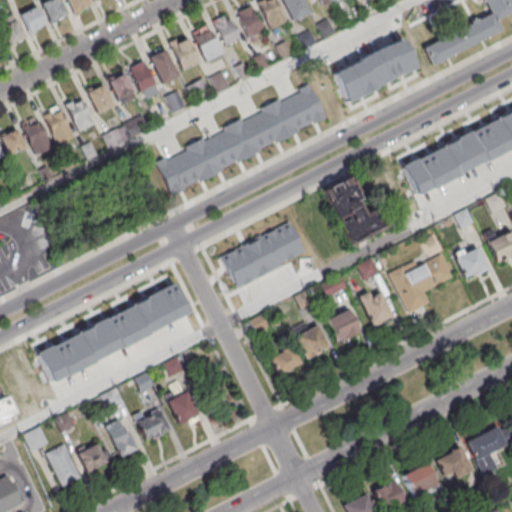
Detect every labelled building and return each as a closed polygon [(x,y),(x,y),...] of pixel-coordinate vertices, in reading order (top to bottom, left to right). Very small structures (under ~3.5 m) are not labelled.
[(66,15),(57,0),(37,0),(51,24),(66,15)] [(64,0),(72,15),(89,8),(85,0),(64,0)] [(284,24),(275,0),(266,0),(256,4),(266,31),(284,24)] [(302,0),(279,0),(290,22),(309,14),(302,0)] [(310,0),(315,9),(329,2),(328,0),(310,0)] [(502,33),(496,19),(511,12),(511,11),(507,0),(482,0),(490,16),(421,45),(429,64),(502,33)] [(28,34),(44,27),(35,7),(19,13),(28,34)] [(258,36),(256,9),(239,10),(241,38),(258,36)] [(0,19),(0,29),(8,46),(24,38),(12,14),(0,19)] [(240,41),(227,16),(212,24),(224,48),(240,41)] [(202,62),(219,55),(207,27),(189,35),(202,62)] [(298,85),(305,102),(333,90),(340,107),(399,83),(389,58),(412,48),(405,33),(380,43),(388,62),(340,81),(335,70),(298,85)] [(182,71),(199,63),(186,37),(169,46),(182,71)] [(176,78),(164,49),(147,57),(159,85),(176,78)] [(153,89),(144,62),(128,67),(137,94),(153,89)] [(133,94),(122,74),(106,82),(116,103),(133,94)] [(95,115),(111,107),(100,84),(84,91),(95,115)] [(170,114),(183,109),(177,93),(164,98),(170,114)] [(62,104),(77,132),(93,123),(77,96),(62,104)] [(265,122),(273,142),(316,125),(307,104),(265,122)] [(511,104),(491,113),(500,134),(454,154),(449,140),(406,158),(415,179),(452,163),(460,180),(511,157),(511,138),(508,130),(511,128),(511,104)] [(73,137),(57,108),(41,117),(56,146),(73,137)] [(220,125),(227,142),(189,157),(184,143),(146,158),(154,177),(182,166),(189,184),(248,160),(238,135),(262,125),(257,110),(220,125)] [(0,136),(0,158),(4,157),(5,159),(27,149),(31,157),(50,149),(38,121),(0,136)] [(347,245),(388,227),(378,205),(363,212),(348,180),(322,192),(347,245)] [(494,263),(511,255),(511,234),(510,230),(485,242),(494,263)] [(224,248),(242,291),(262,283),(264,287),(301,273),(293,254),(255,269),(244,240),(224,248)] [(488,269),(477,247),(453,259),(464,281),(488,269)] [(441,254),(388,275),(403,315),(427,306),(421,292),(451,280),(441,254)] [(356,300),(370,328),(393,317),(379,289),(356,300)] [(156,311),(168,340),(186,332),(171,295),(152,302),(147,290),(105,308),(114,329),(85,341),(78,326),(36,343),(46,365),(83,349),(89,364),(131,346),(122,325),(156,311)] [(337,345),(359,330),(344,309),(323,324),(337,345)] [(328,350),(317,326),(294,336),(305,360),(328,350)] [(290,347),(268,358),(277,376),(299,365),(290,347)] [(176,426),(197,417),(185,391),(164,400),(176,426)] [(0,426),(12,421),(0,397),(0,426)] [(143,443),(168,431),(157,408),(132,420),(143,443)] [(133,452),(122,420),(103,427),(114,459),(133,452)] [(466,440),(479,475),(492,470),(486,454),(511,444),(511,438),(507,426),(466,440)] [(22,435),(29,451),(45,443),(38,428),(22,435)] [(58,487),(78,480),(65,445),(46,452),(58,487)] [(83,473),(105,466),(99,445),(77,452),(83,473)] [(432,460),(443,482),(469,470),(459,448),(432,460)] [(426,464),(401,475),(412,499),(437,489),(426,464)] [(0,511),(11,511),(22,507),(8,479),(0,483),(0,511)] [(402,499),(393,480),(370,491),(380,510),(402,499)] [(343,511),(374,511),(364,492),(340,505),(343,511)]
